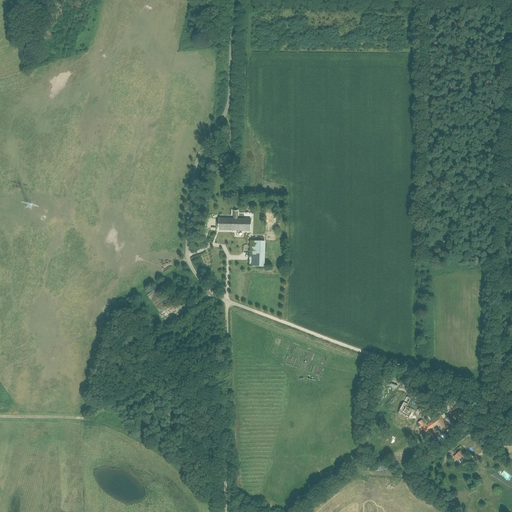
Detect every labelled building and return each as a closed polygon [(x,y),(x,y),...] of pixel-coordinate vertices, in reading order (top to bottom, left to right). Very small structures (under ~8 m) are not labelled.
[(233,211),(233,219),(220,219),(219,230),(251,231),(251,220),(239,220),(238,220),(238,211),(233,211)] [(264,241),(250,241),(250,251),(263,251),(264,241)] [(154,290),(147,296),(160,312),(167,307),(154,290)] [(406,397),(398,413),(412,419),(415,413),(412,412),(413,409),(409,407),(409,408),(406,407),(410,399),(406,397)] [(455,420),(463,416),(460,410),(452,414),(455,420)] [(427,426),(423,420),(418,424),(425,433),(439,423),(443,429),(447,426),(440,416),(436,419),(437,420),(427,426)] [(456,454),(460,459),(465,455),(460,450),(456,454)]
